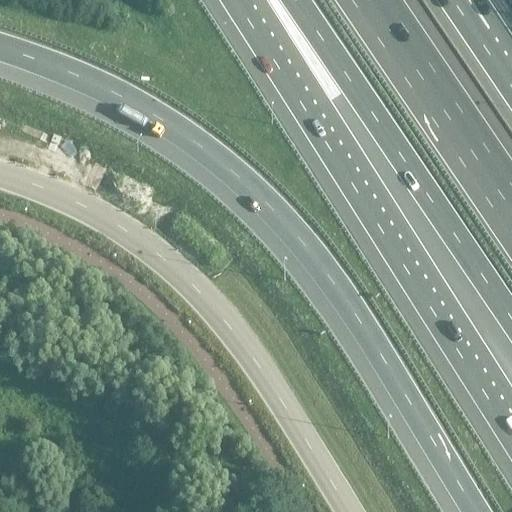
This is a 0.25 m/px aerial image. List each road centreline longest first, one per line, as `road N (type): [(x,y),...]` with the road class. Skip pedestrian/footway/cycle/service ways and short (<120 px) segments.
road 1 (motorway): [(0,49),(160,116),(271,208),(331,280),(476,511)]
road 2 (motorway): [(247,0),(307,111),(511,438)]
road 3 (motorway): [(289,0),(511,320)]
road 4 (motorway): [(511,199),(377,0)]
